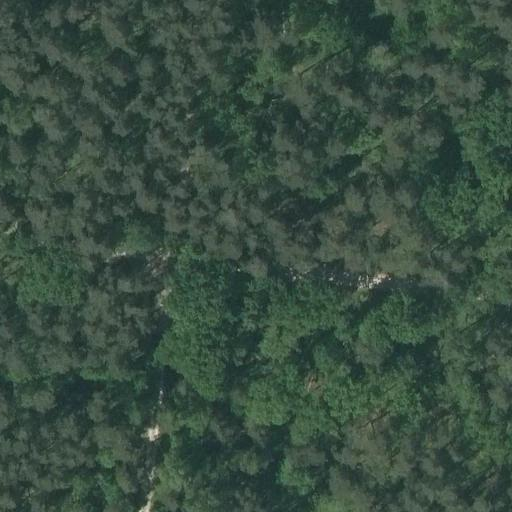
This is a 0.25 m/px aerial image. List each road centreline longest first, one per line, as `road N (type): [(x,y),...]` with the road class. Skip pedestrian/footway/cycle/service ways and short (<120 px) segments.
road 1 (track): [(170,257),(511,300)]
road 2 (track): [(134,511),(170,257)]
road 3 (track): [(170,257),(0,238)]
